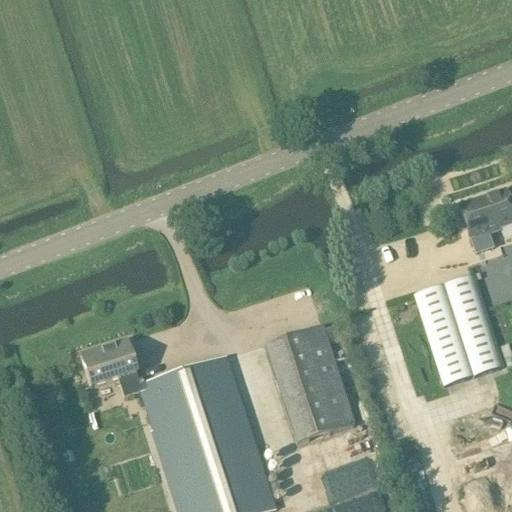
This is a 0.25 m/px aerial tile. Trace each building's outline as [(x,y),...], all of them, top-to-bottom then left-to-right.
[(511,226),(511,217),(504,194),(459,209),(469,241),(480,237),(480,239),(499,233),(498,231),(511,226)] [(414,298),(443,390),(502,372),(472,280),(414,298)] [(331,294),(311,302),(320,326),(340,318),(331,294)] [(293,447),(353,428),(322,329),(262,348),(293,447)] [(127,343),(79,358),(89,391),(117,382),(123,399),(139,394),(138,388),(134,376),(136,375),(127,343)] [(275,511),(227,360),(138,388),(176,511),(275,511)]
